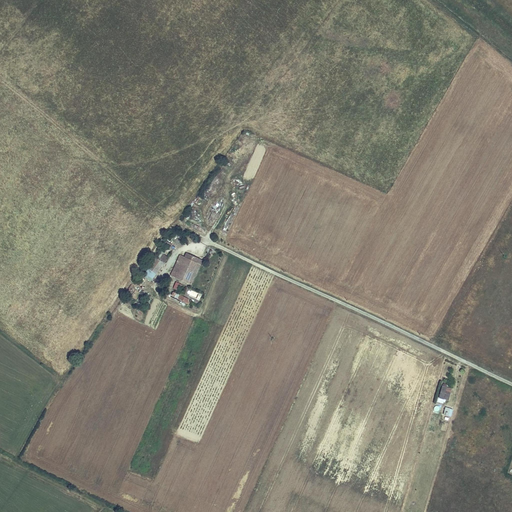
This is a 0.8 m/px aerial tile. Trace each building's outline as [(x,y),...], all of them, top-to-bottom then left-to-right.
[(207,218),(212,221),(216,214),(211,211),(207,218)] [(169,276),(186,284),(196,263),(197,260),(192,257),(190,261),(187,260),(188,257),(184,255),(183,257),(179,256),(169,276)] [(158,258),(150,268),(157,274),(165,264),(158,258)] [(186,284),(189,285),(198,264),(196,263),(186,284)] [(198,264),(189,285),(191,286),(201,265),(198,264)] [(134,291),(133,299),(140,300),(141,292),(134,291)] [(450,393),(445,391),(446,387),(443,386),(439,398),(448,400),(450,393)]
